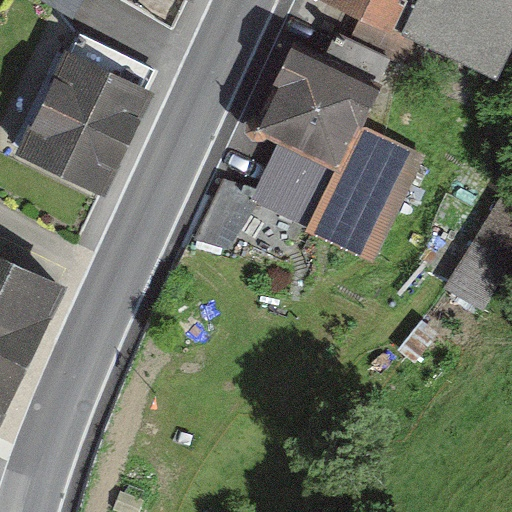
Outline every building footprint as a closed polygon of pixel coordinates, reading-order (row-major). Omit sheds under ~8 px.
[(511,0),(331,0),(368,16),(357,40),(407,62),(419,36),(511,77),(511,0)] [(390,84),(296,40),(255,128),(285,142),(256,205),(374,260),(423,153),(369,128),(390,84)] [(156,89),(68,50),(23,152),(111,190),(156,89)] [(204,219),(240,235),(268,173),(231,157),(204,219)] [(511,170),(451,266),(497,295),(511,272),(511,170)] [(0,435),(71,289),(0,254),(0,435)]
